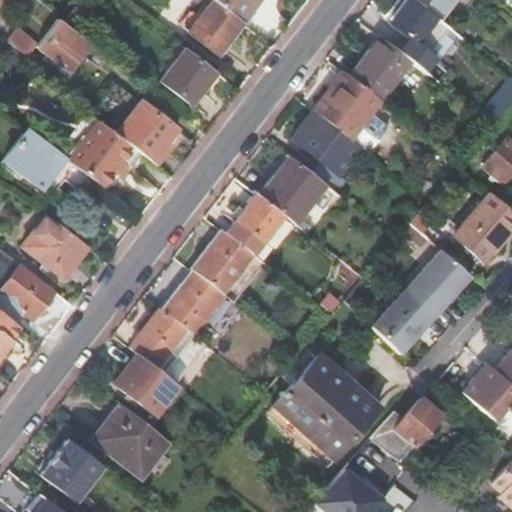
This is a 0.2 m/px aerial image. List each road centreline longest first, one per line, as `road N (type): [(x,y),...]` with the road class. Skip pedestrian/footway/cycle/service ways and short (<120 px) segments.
road 1 (residential): [(0,441),(340,0)]
road 2 (residential): [(410,371),(511,263)]
